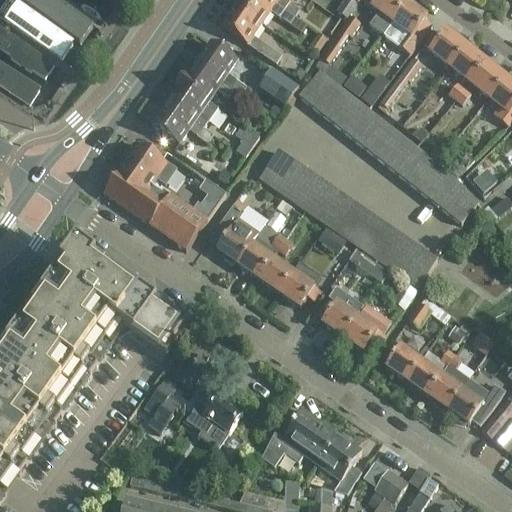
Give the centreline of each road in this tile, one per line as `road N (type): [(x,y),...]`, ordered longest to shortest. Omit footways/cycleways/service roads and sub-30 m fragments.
road 1 (residential): [(511,507),(66,202)]
road 2 (tertiary): [(131,87),(61,144),(34,182)]
road 3 (tertiary): [(66,202),(131,87)]
